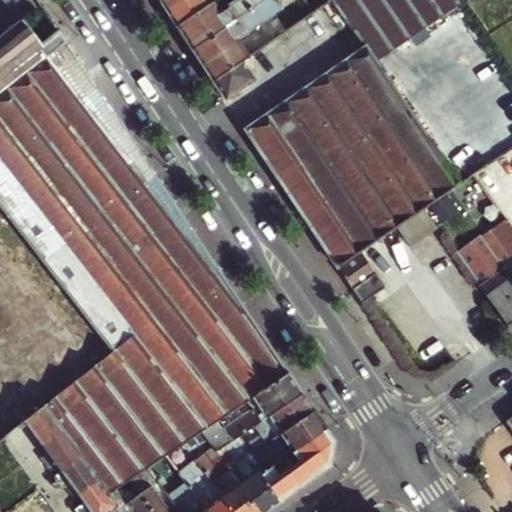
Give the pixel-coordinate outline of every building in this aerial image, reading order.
[(159,0),(166,10),(179,0),(159,0)] [(179,0),(166,10),(177,27),(216,0),(179,0)] [(237,0),(216,0),(177,27),(193,50),(247,14),(237,0)] [(267,0),(247,14),(193,50),(214,82),(243,62),(250,57),(239,40),(283,10),(290,20),(308,8),(302,0),(267,0)] [(237,0),(247,14),(267,0),(237,0)] [(409,41),(460,6),(469,0),(333,0),(366,49),(377,63),(397,49),(409,41)] [(412,46),(464,11),(460,6),(409,41),(412,46)] [(0,78),(60,33),(58,29),(40,42),(23,18),(0,33),(0,78)] [(288,372),(60,33),(0,78),(0,202),(114,351),(45,406),(64,432),(81,456),(99,480),(108,493),(129,479),(148,467),(155,462),(166,455),(171,451),(200,431),(216,421),(253,396),(288,372)] [(460,185),(410,113),(377,63),(366,49),(245,129),(337,267),(360,252),(365,248),(460,185)] [(255,80),(243,62),(214,82),(226,100),(255,80)] [(511,231),(503,219),(479,235),(511,280),(511,231)] [(508,326),(511,323),(511,280),(479,235),(455,252),(508,326)] [(375,274),(379,280),(384,276),(365,248),(360,252),(367,263),(375,274)] [(367,263),(360,252),(337,267),(345,278),(367,263)] [(353,290),(375,274),(367,263),(345,278),(353,290)] [(353,290),(362,303),(384,288),(379,280),(375,274),(353,290)] [(302,394),(288,372),(253,396),(261,408),(256,411),(253,407),(221,428),(216,421),(200,431),(212,448),(215,452),(240,436),(302,394)] [(252,453),(315,412),(302,394),(240,436),(252,453)] [(64,432),(45,406),(36,413),(26,420),(44,445),(64,432)] [(327,431),(315,412),(252,453),(257,459),(251,462),(256,470),(262,466),(265,470),(327,431)] [(262,466),(256,470),(279,501),(328,466),(334,441),(327,431),(265,470),(262,466)] [(64,432),(44,445),(47,450),(40,454),(54,475),(61,470),(81,456),(64,432)] [(240,436),(215,452),(258,511),(264,511),(270,508),(279,501),(256,470),(251,462),(257,459),(252,453),(240,436)] [(196,460),(233,511),(258,511),(215,452),(212,448),(196,460)] [(99,480),(81,456),(61,470),(66,476),(54,485),(58,490),(69,489),(73,486),(79,494),(99,480)] [(186,482),(207,511),(233,511),(196,460),(190,465),(184,457),(173,465),(186,482)] [(157,479),(161,486),(167,482),(162,476),(157,479)] [(99,480),(79,494),(84,502),(75,509),(77,511),(107,511),(110,511),(117,505),(108,493),(99,480)] [(175,505),(180,511),(207,511),(186,482),(168,495),(175,505)] [(151,485),(139,493),(152,511),(180,511),(175,505),(168,509),(151,485)] [(134,511),(152,511),(139,493),(127,501),(134,511)]
